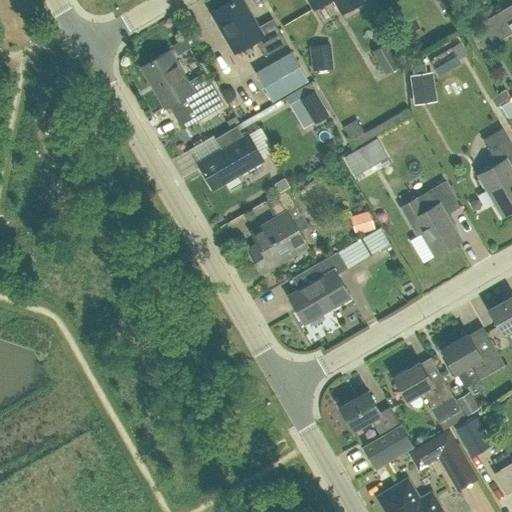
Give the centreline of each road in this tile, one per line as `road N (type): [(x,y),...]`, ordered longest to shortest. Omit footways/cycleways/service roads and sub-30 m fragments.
road 1 (residential): [(287,384),(85,46)]
road 2 (residential): [(287,384),(511,255)]
road 3 (residential): [(358,511),(287,384)]
